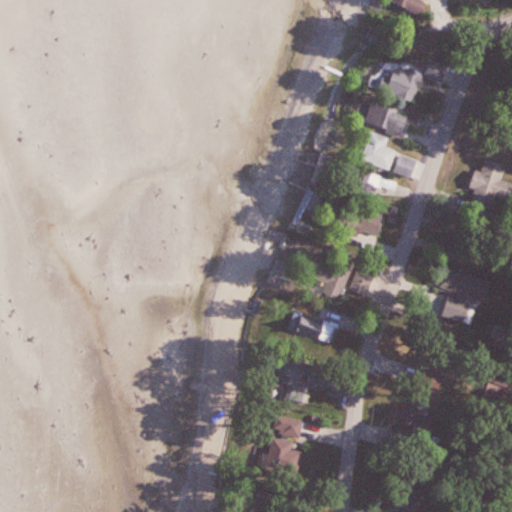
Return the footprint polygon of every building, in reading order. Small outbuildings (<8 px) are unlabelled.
[(427,0),(399,0),(398,5),(424,13),(426,14),(427,12),(427,0)] [(427,75),(398,66),(390,95),(418,103),(426,77),(446,82),(451,66),(431,60),(427,75)] [(403,136),(411,117),(377,101),(368,121),(403,136)] [(392,139),(373,133),(364,161),(393,171),(399,151),(389,148),(392,139)] [(471,188),(494,201),(511,171),(489,158),(482,171),(481,171),(471,188)] [(341,301),(352,277),(330,267),(319,290),(341,301)] [(352,289),(368,297),(378,274),(362,267),(352,289)] [(494,283),(453,270),(445,292),(450,294),(443,315),(470,324),(478,300),(488,303),(494,283)] [(338,323),(295,313),(290,332),(333,343),(338,323)] [(327,390),(332,369),(285,357),(279,378),(327,390)] [(433,412),(412,412),(412,434),(433,434),(433,412)] [(272,465),(303,466),(303,450),(298,450),(298,437),(273,436),(272,465)]
